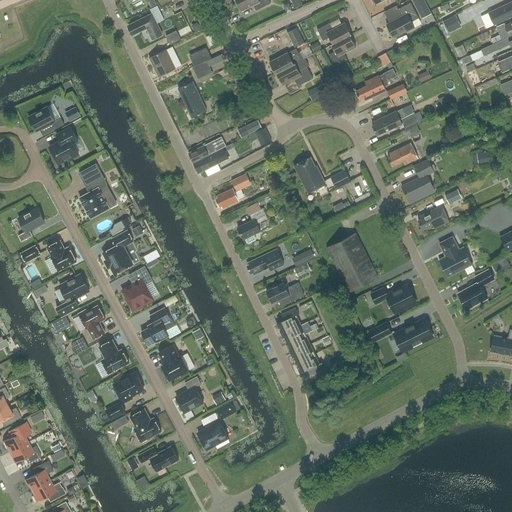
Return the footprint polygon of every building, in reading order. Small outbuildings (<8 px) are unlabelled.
[(236,0),(242,11),(253,5),(256,11),(271,3),(269,0),(236,0)] [(291,0),(292,1),(290,2),(293,10),(303,6),(302,5),(303,5),(300,0),(291,0)] [(428,7),(424,0),(411,0),(418,12),(428,7)] [(494,25),(511,16),(511,2),(489,14),(494,25)] [(402,16),(387,25),(390,30),(389,32),(391,36),(393,36),(394,38),(406,31),(406,32),(415,28),(412,22),(419,18),(411,3),(398,9),(402,16)] [(133,36),(147,29),(153,40),(163,34),(152,13),(128,26),(133,36)] [(454,17),(444,22),(449,33),(459,27),(454,17)] [(492,46),(508,38),(508,37),(511,35),(511,22),(505,25),(504,23),(497,26),(503,40),(492,45),(492,46)] [(333,44),(350,36),(352,35),(345,23),(333,30),(330,23),(317,30),(323,41),(330,38),(333,44)] [(297,27),(287,32),(292,43),(295,48),(305,43),(297,27)] [(487,31),(478,35),(481,40),(489,36),(487,31)] [(180,39),(177,32),(167,37),(170,44),(180,39)] [(335,52),(329,55),(335,66),(347,60),(344,53),(356,47),(350,36),(333,44),(332,45),(335,52)] [(511,47),(511,40),(510,42),(508,38),(492,46),(482,50),(485,56),(511,45),(511,47)] [(311,46),(314,52),(321,49),(318,42),(311,46)] [(206,47),(189,55),(194,66),(207,61),(212,58),(206,47)] [(295,64),(304,59),(300,52),(298,53),(296,49),(270,63),(276,74),(277,74),(295,64)] [(159,77),(176,69),(166,50),(150,58),(159,77)] [(386,53),(378,57),(383,67),(391,63),(386,53)] [(511,56),(499,62),(503,72),(511,68),(511,56)] [(295,64),(277,74),(283,85),(295,79),(298,86),(313,78),(307,67),(309,66),(305,59),(304,59),(295,64)] [(194,66),(192,67),(198,79),(212,72),(210,67),(207,61),(194,66)] [(476,69),(474,64),(467,67),(469,72),(476,69)] [(337,69),(340,75),(348,70),(345,65),(337,69)] [(365,101),(386,91),(384,87),(389,85),(387,81),(397,76),(393,68),(383,73),(384,74),(379,76),(365,82),(367,86),(356,91),(361,100),(363,98),(365,101)] [(236,69),(230,72),(235,81),(241,78),(236,69)] [(511,80),(501,85),(506,95),(511,92),(511,80)] [(192,118),(207,111),(193,82),(178,89),(192,118)] [(329,91),(325,83),(318,87),(323,95),(329,91)] [(405,84),(389,91),(393,98),(408,91),(405,84)] [(67,111),(71,120),(81,116),(77,106),(67,111)] [(55,121),(48,107),(29,117),(31,121),(29,122),(33,129),(35,128),(37,131),(50,124),(53,130),(65,124),(61,118),(55,121)] [(377,135),(401,124),(403,124),(406,130),(419,124),(414,113),(406,116),(403,109),(397,112),(396,111),(374,122),(375,124),(373,126),(377,135)] [(249,135),(261,129),(257,121),(245,127),(249,135)] [(60,142),(50,148),(58,164),(69,158),(70,160),(79,155),(73,143),(78,140),(71,128),(57,135),(60,142)] [(272,141),(265,128),(255,133),(261,146),(272,141)] [(406,139),(412,136),(409,129),(403,132),(406,139)] [(199,173),(229,159),(224,149),(209,156),(209,155),(226,146),(222,137),(189,153),(199,173)] [(405,165),(418,158),(411,143),(390,154),(391,156),(388,157),(393,166),(403,161),(405,165)] [(310,157),(295,165),(309,193),(326,184),(319,172),(318,173),(310,157)] [(402,186),(410,204),(435,192),(427,175),(437,170),(434,164),(431,166),(428,160),(414,166),(420,178),(402,186)] [(345,170),(331,177),(337,189),(351,181),(345,170)] [(93,191),(80,198),(91,218),(110,208),(99,188),(107,184),(100,171),(83,180),(88,188),(91,187),(93,191)] [(236,191),(250,184),(246,174),(231,181),(236,191)] [(223,208),(239,201),(233,189),(217,196),(218,198),(216,199),(220,207),(222,206),(223,208)] [(457,190),(445,196),(448,203),(461,197),(457,190)] [(436,228),(449,222),(442,206),(420,217),(422,219),(419,220),(423,229),(433,224),(435,228),(436,228)] [(257,224),(268,218),(263,208),(250,215),(253,220),(238,228),(243,239),(245,239),(247,243),(249,244),(256,240),(256,239),(254,234),(261,231),(257,224)] [(38,209),(19,219),(26,232),(19,236),(22,241),(33,236),(30,230),(45,222),(38,209)] [(142,231),(139,226),(133,230),(136,235),(142,231)] [(130,230),(114,238),(117,245),(104,252),(109,260),(106,262),(110,267),(111,266),(116,274),(134,264),(133,262),(133,261),(131,257),(130,256),(124,246),(135,240),(130,230)] [(301,236),(306,244),(312,240),(308,233),(301,236)] [(356,233),(327,247),(349,292),(378,277),(356,233)] [(461,252),(454,239),(454,238),(441,245),(446,255),(447,254),(449,258),(441,262),(448,277),(473,265),(465,250),(461,252)] [(59,271),(77,261),(69,247),(65,250),(60,241),(48,247),(52,256),(51,257),(59,271)] [(26,262),(40,254),(35,245),(21,253),(26,262)] [(148,261),(162,256),(159,249),(145,254),(148,261)] [(249,265),(247,266),(251,274),(253,273),(254,275),(269,268),(271,271),(274,269),(284,265),(277,249),(248,263),(249,265)] [(296,266),(314,258),(311,249),(292,258),(296,266)] [(306,263),(294,270),(298,277),(310,271),(306,263)] [(135,285),(123,292),(133,310),(153,299),(153,298),(145,284),(152,281),(152,280),(145,267),(129,276),(135,285)] [(479,283),(458,295),(463,303),(462,304),(464,308),(466,308),(466,309),(468,309),(469,309),(473,307),(473,306),(488,298),(481,286),(494,279),(489,270),(476,278),(479,283)] [(61,304),(56,307),(62,317),(80,308),(75,298),(90,290),(86,283),(88,282),(85,275),(82,277),(82,275),(60,286),(62,289),(68,301),(61,304)] [(272,303),(284,298),(287,304),(304,296),(299,283),(287,289),(284,283),(267,291),(272,303)] [(389,298),(384,300),(385,303),(390,301),(396,313),(416,303),(407,286),(388,295),(389,298)] [(384,288),(371,294),(376,304),(384,300),(389,298),(388,295),(384,288)] [(106,319),(98,305),(87,312),(86,310),(79,314),(87,329),(88,329),(94,339),(105,333),(100,322),(106,319)] [(157,343),(169,336),(166,330),(175,326),(165,308),(150,316),(154,324),(149,327),(149,328),(142,332),(149,346),(157,342),(157,343)] [(284,320),(277,324),(286,344),(305,335),(296,315),(293,316),(290,318),(287,319),(284,320)] [(424,320),(395,334),(404,352),(433,337),(424,320)] [(387,326),(370,334),(375,344),(392,336),(387,326)] [(204,336),(200,329),(193,333),(197,340),(204,336)] [(510,337),(507,338),(494,336),(491,351),(511,355),(511,330),(510,337)] [(305,335),(286,344),(296,363),(315,354),(305,335)] [(122,350),(119,351),(113,340),(99,347),(106,358),(102,360),(109,374),(129,363),(122,350)] [(87,343),(78,348),(80,352),(89,347),(87,343)] [(180,357),(177,353),(173,345),(159,353),(166,365),(162,367),(170,380),(180,374),(181,375),(189,371),(181,357),(180,357)] [(315,354),(296,363),(300,373),(308,370),(310,369),(313,367),(316,366),(319,364),(315,354)] [(133,374),(128,376),(127,378),(114,385),(124,403),(132,398),(131,396),(144,389),(136,374),(135,374),(133,374)] [(197,376),(185,383),(189,390),(176,397),(185,412),(203,402),(195,387),(201,384),(197,376)] [(0,409),(7,405),(4,400),(10,397),(5,387),(0,389),(0,409)] [(94,389),(88,392),(93,401),(98,398),(94,389)] [(218,404),(227,399),(224,393),(215,398),(218,404)] [(222,419),(237,410),(231,400),(216,408),(222,419)] [(111,421),(126,413),(121,404),(106,412),(111,421)] [(0,409),(0,421),(8,418),(10,423),(21,418),(16,408),(10,411),(7,405),(0,409)] [(140,439),(141,442),(161,431),(154,418),(151,420),(144,409),(130,416),(137,428),(134,429),(136,431),(134,432),(139,440),(140,439)] [(212,427),(198,434),(206,449),(208,448),(209,449),(215,446),(215,444),(228,437),(218,420),(210,424),(212,427)] [(10,452),(28,442),(24,436),(31,432),(26,422),(10,431),(13,436),(4,441),(10,452)] [(28,442),(10,452),(15,462),(25,457),(28,464),(41,456),(36,446),(31,449),(28,442)] [(179,460),(172,446),(157,454),(154,447),(138,455),(142,463),(150,458),(157,472),(179,460)] [(139,467),(134,458),(127,461),(132,470),(139,467)] [(32,490),(50,481),(46,474),(53,470),(48,461),(32,469),(35,474),(25,480),(28,486),(29,485),(32,490)] [(141,489),(149,485),(145,476),(136,481),(141,489)] [(50,481),(32,490),(34,495),(33,496),(36,501),(47,496),(50,502),(66,494),(60,482),(53,486),(50,481)] [(70,511),(66,502),(52,509),(53,511),(70,511)]
